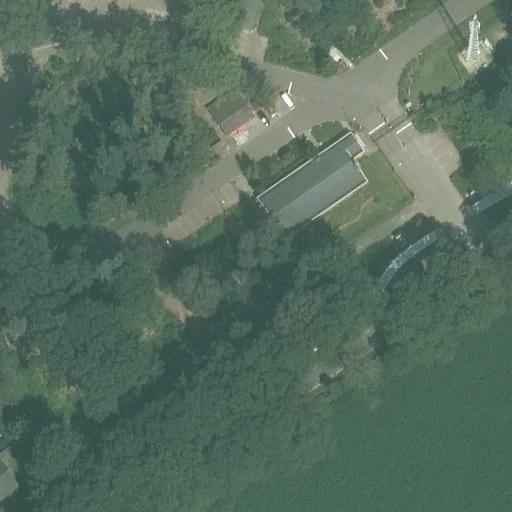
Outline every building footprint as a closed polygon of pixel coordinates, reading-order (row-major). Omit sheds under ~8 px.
[(231,29),(252,35),(259,7),(239,1),(231,29)] [(226,138),(252,119),(234,93),(208,112),(226,138)] [(259,202),(284,239),(364,184),(358,175),(360,173),(357,169),(355,170),(349,162),(360,155),(349,140),(259,202)] [(418,146),(453,213),(465,207),(429,140),(418,146)] [(135,249),(138,264),(167,259),(164,244),(135,249)] [(0,503),(15,493),(9,485),(21,477),(5,453),(0,456),(0,503)]
